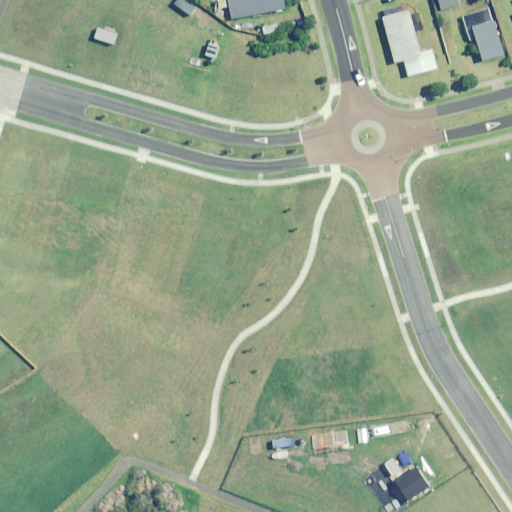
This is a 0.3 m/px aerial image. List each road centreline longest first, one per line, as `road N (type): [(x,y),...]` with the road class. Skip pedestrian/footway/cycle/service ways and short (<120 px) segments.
road 1 (residential): [(334,145),(265,152),(186,142),(0,86)]
road 2 (residential): [(376,165),(425,344),(511,465)]
road 3 (residential): [(391,118),(511,91)]
road 4 (residential): [(511,117),(395,146)]
